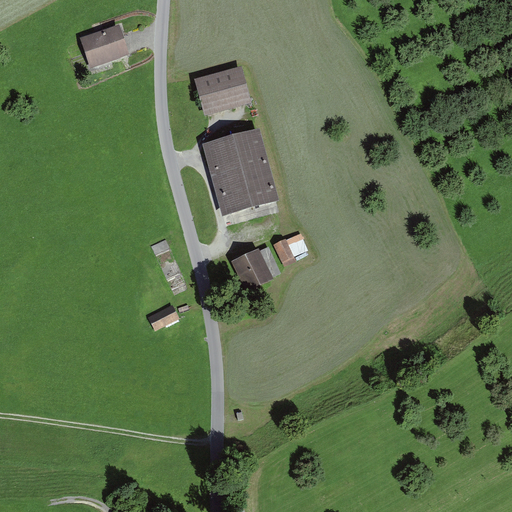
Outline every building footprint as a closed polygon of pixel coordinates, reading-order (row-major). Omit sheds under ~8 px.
[(122,27),(84,41),(95,70),(133,57),(122,27)] [(255,104),(246,66),(199,77),(208,115),(255,104)] [(262,131),(205,145),(223,216),(280,201),(262,131)] [(304,237),(278,249),(288,270),(314,258),(304,237)] [(246,290),(277,277),(264,248),(234,260),(246,290)] [(157,333),(183,321),(176,307),(150,319),(157,333)]
